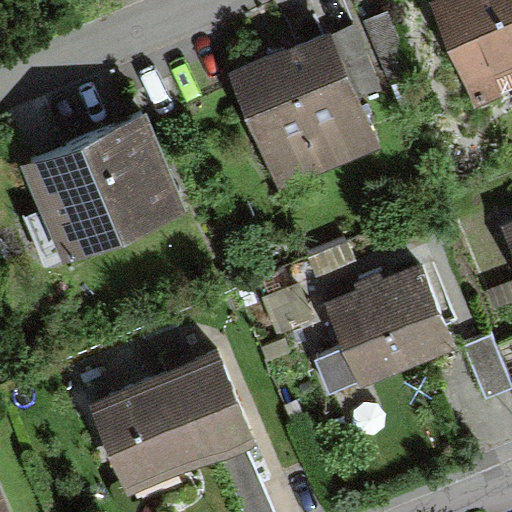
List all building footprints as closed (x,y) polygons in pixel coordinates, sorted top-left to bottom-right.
[(511,0),(434,0),(476,100),(504,89),(497,71),(511,64),(511,0)] [(389,4),(365,14),(392,80),(416,70),(389,4)] [(228,58),(280,184),(384,141),(363,91),(382,83),(355,18),(337,26),(332,15),(228,58)] [(511,64),(497,71),(504,89),(508,98),(511,95),(511,64)] [(90,239),(88,234),(188,193),(148,95),(23,146),(45,199),(27,207),(47,257),(90,239)] [(511,209),(502,214),(511,237),(511,209)] [(359,372),(362,378),(461,337),(424,249),(324,291),(344,337),(315,349),(330,384),(359,372)] [(511,373),(493,326),(464,338),(487,394),(511,384),(511,373)] [(90,387),(129,480),(260,425),(220,332),(90,387)] [(19,511),(0,466),(0,511),(19,511)]
